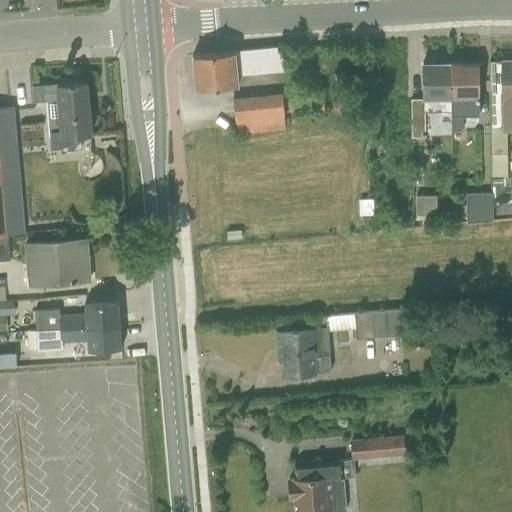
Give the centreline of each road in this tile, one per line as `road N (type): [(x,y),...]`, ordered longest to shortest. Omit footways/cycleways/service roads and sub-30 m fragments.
road 1 (primary): [(181,511),(139,28)]
road 2 (tertiary): [(139,28),(511,9)]
road 3 (residential): [(0,39),(139,28)]
